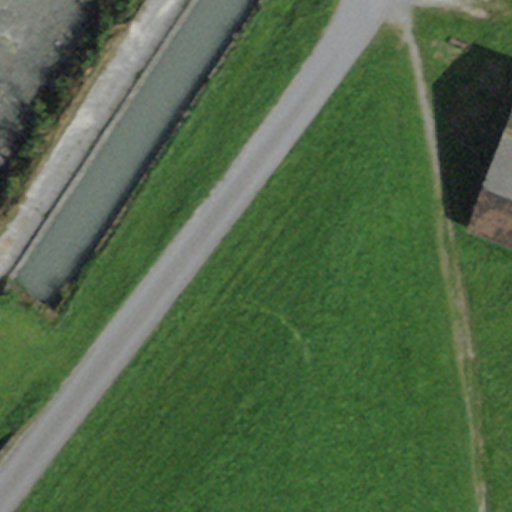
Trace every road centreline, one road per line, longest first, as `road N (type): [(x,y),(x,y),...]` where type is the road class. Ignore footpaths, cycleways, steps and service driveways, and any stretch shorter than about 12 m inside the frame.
road 1 (unclassified): [(0,502),(341,52),(360,0)]
road 2 (track): [(167,0),(0,265)]
